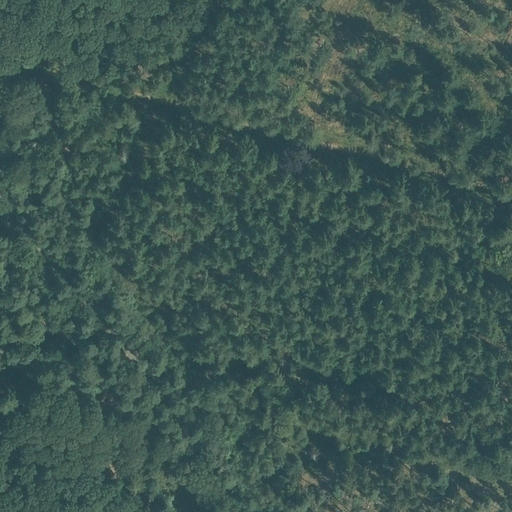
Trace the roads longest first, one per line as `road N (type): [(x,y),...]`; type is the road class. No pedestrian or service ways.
road 1 (track): [(511,197),(0,58)]
road 2 (tertiary): [(238,511),(149,371),(0,204)]
